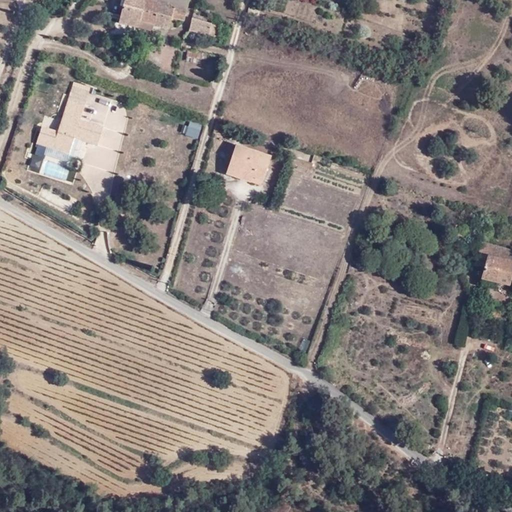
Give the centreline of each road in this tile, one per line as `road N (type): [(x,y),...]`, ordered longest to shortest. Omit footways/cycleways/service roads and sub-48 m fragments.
road 1 (unclassified): [(511,510),(358,402),(0,204)]
road 2 (track): [(157,295),(248,0)]
road 3 (unknown): [(107,266),(107,182),(118,133),(101,110)]
road 4 (track): [(0,143),(37,36),(51,23)]
